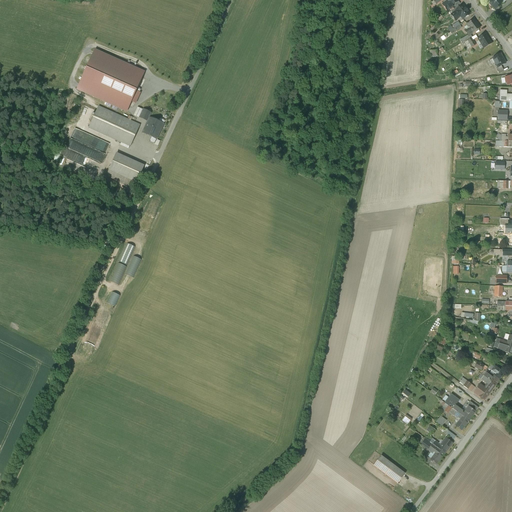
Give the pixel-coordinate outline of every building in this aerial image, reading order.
[(457,1),(456,0),(446,0),(449,3),(444,7),(447,11),(452,7),(452,6),(453,4),(457,1)] [(488,0),(490,2),(489,3),(492,6),(495,9),(501,5),(500,4),(502,2),(500,0),(488,0)] [(455,8),(451,12),(453,14),(456,12),(456,11),(459,8),(457,6),(455,8)] [(459,8),(456,11),(456,12),(453,14),(451,15),(456,21),(460,17),(462,20),(469,15),(462,6),(459,8)] [(472,21),(465,26),(468,30),(465,32),(468,36),(469,36),(471,34),(471,35),(479,30),(472,21)] [(485,34),(478,39),(483,48),(491,43),(485,34)] [(473,41),(471,38),(471,39),(467,41),(472,48),(475,45),(473,41)] [(136,91),(144,74),(94,51),(77,88),(127,111),(132,102),(136,91)] [(500,55),(500,54),(492,58),(498,68),(505,63),(503,60),(502,60),(500,55)] [(440,82),(439,74),(432,75),(433,83),(440,82)] [(511,95),(507,95),(507,91),(501,90),(501,91),(500,91),(500,101),(511,101),(511,95)] [(136,91),(132,102),(135,103),(140,93),(136,91)] [(140,125),(99,107),(89,128),(130,147),(140,125)] [(144,110),(140,118),(147,121),(151,113),(144,110)] [(507,111),(498,111),(498,120),(507,120),(507,111)] [(149,120),(143,132),(150,135),(152,136),(152,137),(156,140),(164,125),(159,122),(158,124),(152,121),(149,120)] [(68,137),(79,141),(83,131),(71,127),(68,137)] [(70,139),(66,148),(101,163),(105,154),(70,139)] [(143,169),(115,156),(109,170),(137,183),(143,169)] [(502,287),(494,287),(494,297),(501,297),(502,287)] [(511,335),(510,335),(507,343),(504,342),(504,341),(501,340),(500,340),(499,344),(511,347),(511,335)] [(495,343),(493,347),(504,351),(504,352),(511,354),(511,350),(511,347),(499,344),(495,343)] [(424,364),(421,368),(426,372),(430,368),(424,364)] [(498,369),(495,367),(491,371),(495,374),(493,376),(499,380),(504,373),(498,369)] [(492,377),(486,373),(483,376),(495,385),(496,385),(499,381),(499,380),(493,376),(492,377)] [(483,376),(481,380),(487,384),(484,388),(482,390),(488,394),(489,394),(495,385),(483,376)] [(484,388),(480,385),(479,385),(477,387),(477,388),(474,393),(484,400),(489,395),(489,394),(488,394),(482,390),(484,388)] [(475,412),(469,407),(465,412),(466,412),(464,414),(462,412),(462,411),(455,406),(457,403),(461,397),(454,392),(457,388),(454,386),(446,396),(449,398),(445,404),(451,409),(452,409),(453,410),(468,421),(475,412)] [(478,408),(470,402),(467,406),(469,407),(475,412),(478,408)] [(451,409),(445,404),(442,409),(447,414),(451,409)] [(468,421),(453,410),(451,414),(457,419),(458,418),(460,420),(455,426),(461,431),(468,421)] [(408,425),(413,419),(407,414),(402,421),(408,425)] [(441,415),(437,421),(443,426),(447,420),(441,415)] [(427,430),(432,434),(436,429),(430,425),(427,430)] [(446,434),(454,440),(457,436),(448,430),(446,434)] [(433,445),(445,454),(452,444),(446,439),(441,446),(438,444),(433,439),(430,443),(433,445)] [(436,464),(445,454),(433,445),(428,451),(431,453),(433,452),(435,453),(430,460),(436,464)] [(396,482),(404,471),(381,454),(373,465),(396,482)]
